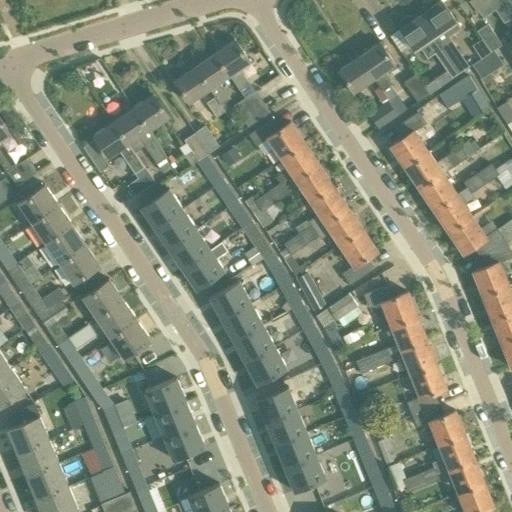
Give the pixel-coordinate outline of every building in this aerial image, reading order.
[(420,14),(460,72),(469,65),(448,36),(459,28),(455,22),(440,0),(420,14)] [(503,2),(494,8),(504,23),(511,17),(511,16),(510,13),(503,2)] [(399,20),(399,26),(415,50),(419,47),(428,58),(434,53),(452,78),(460,72),(420,14),(414,18),(413,16),(407,15),(399,20)] [(491,51),(502,44),(488,24),(477,31),(491,51)] [(214,53),(229,75),(230,74),(240,89),(249,83),(239,68),(249,61),(234,39),(214,53)] [(359,56),(374,78),(389,101),(398,94),(383,71),(393,64),(379,43),(359,56)] [(482,78),(503,64),(494,50),(473,64),(482,78)] [(219,82),(229,75),(214,53),(195,66),(210,88),(215,96),(220,104),(221,104),(230,98),(219,82)] [(354,91),(374,78),(359,56),(339,70),(354,91)] [(189,102),(210,88),(195,66),(174,80),(189,102)] [(417,101),(428,94),(415,74),(404,82),(417,101)] [(474,117),(489,107),(477,88),(462,97),(474,117)] [(241,115),(263,101),(256,90),(234,105),(241,115)] [(133,108),(148,130),(168,116),(153,94),(133,108)] [(225,111),(221,104),(220,104),(215,96),(206,102),(216,117),(225,111)] [(378,127),(397,114),(387,99),(368,113),(378,127)] [(496,105),(505,121),(511,117),(511,107),(507,99),(496,105)] [(263,101),(241,115),(248,126),(270,112),(263,101)] [(167,156),(148,130),(133,108),(113,121),(134,152),(145,144),(157,163),(167,156)] [(405,167),(428,151),(414,131),(426,123),(418,111),(394,128),(402,138),(390,146),(405,167)] [(0,162),(6,171),(16,165),(0,141),(0,138),(9,132),(0,119),(0,162)] [(282,159),(305,143),(290,121),(277,130),(270,119),(248,134),(256,145),(267,138),(282,159)] [(134,152),(113,121),(93,135),(108,157),(119,150),(135,173),(144,167),(134,152)] [(195,132),(208,152),(219,146),(205,125),(195,132)] [(206,154),(208,152),(195,132),(184,139),(191,150),(184,155),(190,165),(197,161),(206,154)] [(443,173),(475,151),(468,140),(436,163),(428,151),(405,167),(419,189),(443,173)] [(295,180),(319,164),(305,143),(282,159),(295,180)] [(220,154),(227,165),(239,157),(232,146),(220,154)] [(210,180),(220,174),(206,154),(197,161),(210,180)] [(511,157),(503,163),(511,177),(511,157)] [(16,165),(6,171),(16,186),(35,172),(26,158),(24,159),(16,165)] [(490,163),(477,172),(485,184),(496,176),(498,174),(494,168),(490,163)] [(311,202),(334,186),(319,164),(295,180),(311,202)] [(134,195),(155,182),(148,171),(127,185),(134,195)] [(457,194),(433,210),(448,232),(472,216),(464,204),(475,197),(472,193),(485,184),(477,172),(463,182),(467,187),(457,194)] [(433,210),(457,194),(443,173),(419,189),(433,210)] [(223,200),(233,193),(220,174),(210,180),(223,200)] [(0,203),(13,195),(11,185),(6,177),(0,180),(0,203)] [(276,201),(289,192),(282,181),(268,190),(276,201)] [(32,222),(58,204),(44,184),(18,201),(32,222)] [(315,229),(348,207),(334,186),(311,202),(318,214),(309,220),(311,224),(315,229)] [(169,187),(140,206),(154,227),(183,208),(169,187)] [(265,209),(276,201),(268,190),(254,200),(251,196),(245,200),(251,210),(261,203),(265,209)] [(237,219),(246,213),(233,193),(223,200),(237,219)] [(265,209),(261,203),(251,210),(263,227),(273,221),(265,209)] [(46,242),(72,224),(58,204),(32,222),(46,242)] [(340,246),(363,229),(348,207),(315,229),(311,224),(297,233),(305,245),(319,235),(321,239),(331,232),(340,246)] [(196,229),(183,208),(154,227),(168,248),(196,229)] [(262,258),(272,251),(260,233),(246,213),(237,219),(254,245),(244,254),(252,265),(262,258)] [(482,255),(511,238),(511,217),(497,228),(485,236),(480,228),(472,216),(448,232),(462,252),(474,244),(482,255)] [(60,263),(86,245),(72,224),(46,242),(60,263)] [(210,249),(196,229),(168,248),(182,269),(210,249)] [(363,229),(340,246),(353,265),(341,272),(349,284),(371,270),(364,259),(377,250),(363,229)] [(305,245),(297,233),(283,243),(286,247),(291,254),(294,252),(305,245)] [(481,295),(508,285),(499,261),(511,257),(511,256),(511,255),(511,238),(482,255),(487,266),(472,272),(481,295)] [(86,245),(60,263),(73,283),(100,265),(86,245)] [(0,259),(11,275),(21,269),(5,246),(0,249),(0,259)] [(224,270),(210,249),(182,269),(196,289),(224,270)] [(283,293),(294,287),(281,263),(272,251),(262,258),(270,269),(283,293)] [(26,298),(36,292),(21,269),(11,275),(26,298)] [(3,315),(21,302),(3,277),(0,279),(0,293),(10,308),(1,313),(3,315)] [(119,300),(122,298),(108,278),(82,296),(96,316),(119,300)] [(240,280),(210,296),(222,318),(251,301),(240,280)] [(314,310),(325,303),(314,282),(303,289),(314,310)] [(391,326),(417,315),(407,289),(395,294),(391,283),(363,295),(368,307),(381,302),(386,313),(391,326)] [(491,318),(511,310),(511,294),(508,285),(481,295),(491,318)] [(296,317),(306,311),(294,287),(283,293),(287,300),(280,308),(285,313),(291,308),(296,317)] [(42,322),(66,306),(62,300),(48,309),(36,292),(26,298),(42,322)] [(336,320),(358,305),(350,292),(327,306),(328,308),(316,316),(322,326),(335,318),(336,320)] [(134,320),(136,319),(122,298),(119,300),(96,316),(110,337),(134,320)] [(251,301),(222,318),(234,339),(263,323),(251,301)] [(28,335),(38,328),(21,302),(3,315),(16,334),(24,328),(28,335)] [(56,342),(66,335),(57,321),(70,311),(66,306),(42,322),(56,342)] [(501,344),(511,339),(511,310),(491,318),(501,344)] [(308,340),(319,334),(306,311),(296,317),(308,340)] [(400,349),(427,339),(417,315),(391,326),(396,339),(400,349)] [(124,357),(150,339),(136,319),(134,320),(110,337),(124,357)] [(263,323),(234,339),(246,361),(275,344),(263,323)] [(38,365),(56,353),(38,328),(28,335),(38,349),(31,354),(38,365)] [(355,330),(342,337),(346,345),(359,338),(355,330)] [(325,371),(336,365),(332,358),(319,334),(308,340),(325,371)] [(69,361),(80,354),(66,335),(56,342),(69,361)] [(410,374),(436,363),(427,339),(400,349),(410,374)] [(511,339),(501,344),(510,367),(511,366),(511,339)] [(275,344),(246,361),(257,383),(287,367),(275,344)] [(358,366),(389,353),(387,347),(355,360),(358,366)] [(0,375),(11,368),(0,351),(0,375)] [(56,353),(38,365),(46,376),(53,370),(64,386),(73,379),(56,353)] [(389,353),(358,366),(360,373),(392,360),(389,353)] [(82,380),(93,373),(80,354),(69,361),(82,380)] [(411,414),(433,405),(430,395),(446,389),(436,363),(410,374),(419,396),(406,401),(411,414)] [(339,404),(350,399),(340,375),(336,365),(325,371),(339,404)] [(11,368),(0,375),(0,407),(26,389),(11,368)] [(102,408),(114,403),(93,373),(82,380),(96,400),(102,408)] [(153,414),(185,401),(175,377),(144,390),(153,414)] [(288,385),(255,398),(265,421),(298,408),(288,385)] [(83,425),(95,420),(85,395),(73,400),(83,425)] [(112,433),(124,428),(124,427),(134,423),(124,399),(114,403),(102,408),(112,433)] [(348,427),(360,423),(350,399),(339,404),(348,427)] [(185,401),(153,414),(163,437),(194,424),(185,401)] [(438,444),(464,433),(455,408),(437,415),(433,405),(411,414),(392,422),(397,434),(429,421),(438,444)] [(298,408),(265,421),(274,445),(307,431),(298,408)] [(17,452),(49,439),(39,414),(7,428),(17,452)] [(93,449),(105,444),(95,420),(83,425),(93,449)] [(358,451),(370,446),(360,423),(348,427),(358,451)] [(172,460),(203,447),(194,424),(163,437),(172,460)] [(123,458),(134,453),(124,428),(112,433),(123,458)] [(307,431),(274,445),(284,468),(317,454),(307,431)] [(448,468),(474,458),(464,433),(438,444),(444,458),(432,462),(434,467),(437,473),(448,468)] [(26,475),(59,462),(49,439),(17,452),(26,475)] [(103,473),(115,468),(105,444),(93,449),(103,473)] [(368,475),(379,470),(370,446),(358,451),(368,475)] [(133,482),(144,478),(134,453),(123,458),(133,482)] [(317,454),(284,468),(293,491),(326,478),(317,454)] [(458,493),(484,483),(474,458),(448,468),(458,493)] [(36,499),(68,485),(59,462),(26,475),(36,499)] [(437,473),(434,467),(419,473),(424,485),(440,478),(437,473)] [(115,469),(115,468),(103,473),(113,497),(125,493),(125,492),(115,469)] [(378,498),(389,494),(379,470),(368,475),(378,498)] [(424,485),(419,473),(403,479),(408,491),(424,485)] [(143,507),(154,502),(144,478),(133,482),(143,507)] [(220,482),(187,495),(193,511),(212,511),(229,505),(220,482)] [(484,483),(458,493),(465,511),(482,511),(494,507),(484,483)] [(68,485),(36,499),(41,511),(73,511),(79,510),(68,485)] [(113,497),(101,502),(105,511),(137,511),(136,508),(129,491),(125,492),(125,493),(113,497)] [(396,511),(389,494),(378,498),(383,511),(396,511)] [(144,511),(158,511),(154,502),(143,507),(144,511)]
